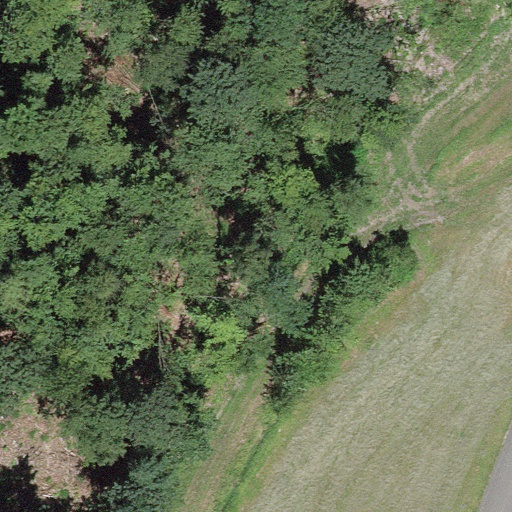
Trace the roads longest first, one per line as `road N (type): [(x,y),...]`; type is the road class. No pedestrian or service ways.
road 1 (track): [(511,99),(329,323),(209,511)]
road 2 (track): [(511,187),(402,242)]
